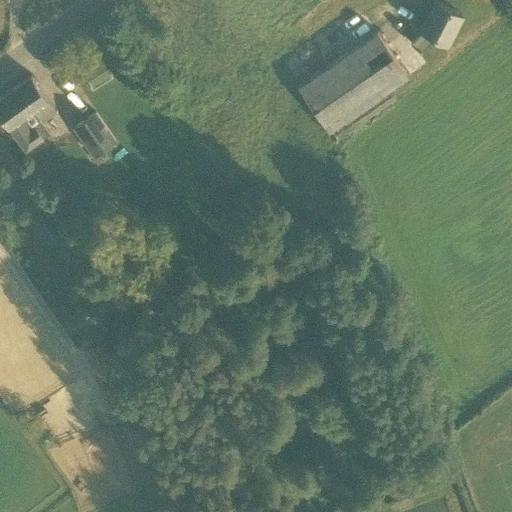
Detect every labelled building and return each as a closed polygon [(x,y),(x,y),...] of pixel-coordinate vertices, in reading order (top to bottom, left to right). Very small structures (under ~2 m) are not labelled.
[(434,35),(447,42),(462,13),(436,0),(421,29),(422,29),(411,42),(421,50),(434,35)] [(377,30),(298,85),(335,138),(396,96),(390,86),(408,74),(377,30)] [(34,109),(41,119),(56,109),(31,74),(0,96),(0,113),(25,148),(43,136),(34,124),(30,127),(23,116),(34,109)] [(117,141),(107,127),(96,111),(74,126),(95,156),(117,141)] [(42,233),(58,222),(44,205),(29,216),(42,233)] [(128,398),(104,339),(83,347),(107,406),(128,398)] [(370,443),(382,438),(373,420),(362,424),(370,443)]
